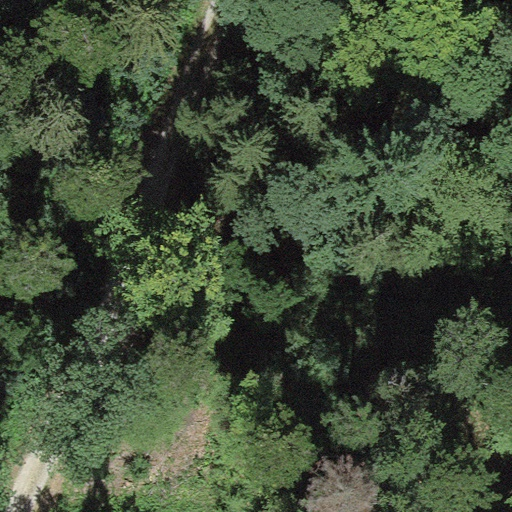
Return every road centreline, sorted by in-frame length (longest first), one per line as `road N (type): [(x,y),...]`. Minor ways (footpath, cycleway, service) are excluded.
road 1 (track): [(16,511),(195,0)]
road 2 (track): [(511,58),(393,113),(94,307)]
